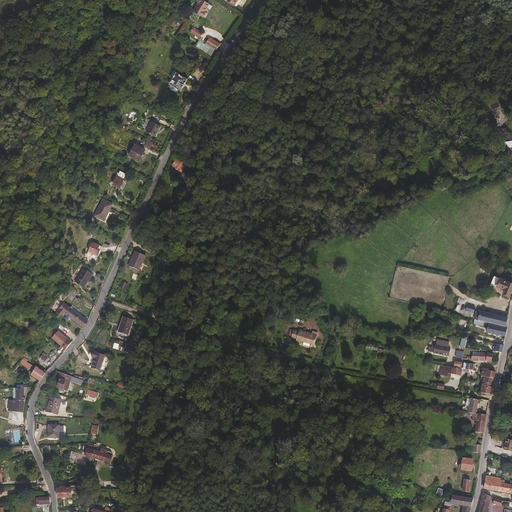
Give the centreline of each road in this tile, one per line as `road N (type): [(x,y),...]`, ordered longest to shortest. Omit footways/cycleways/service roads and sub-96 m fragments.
road 1 (residential): [(262,0),(179,122),(79,341),(30,397),(27,437),(52,511)]
road 2 (track): [(100,299),(242,348),(493,400)]
road 3 (track): [(386,0),(473,98),(500,144)]
road 4 (tertiary): [(509,335),(474,511)]
